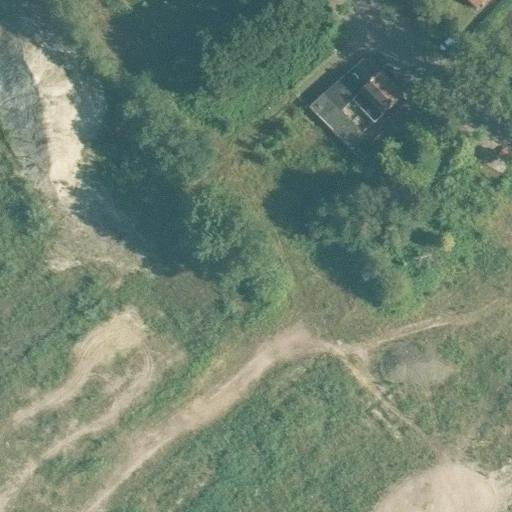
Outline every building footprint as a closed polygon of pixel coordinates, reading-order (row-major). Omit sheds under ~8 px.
[(466,0),(476,9),(483,0),(466,0)] [(197,50),(0,87),(0,242),(225,200),(197,50)] [(384,115),(402,98),(380,74),(352,101),(361,110),(363,107),(375,120),(382,113),(384,115)] [(381,133),(371,144),(324,94),(308,109),(362,166),(398,132),(387,121),(378,130),(381,133)] [(387,121),(398,132),(398,133),(418,113),(407,102),(387,121)] [(275,245),(0,295),(0,511),(459,511),(452,473),(275,245)]
